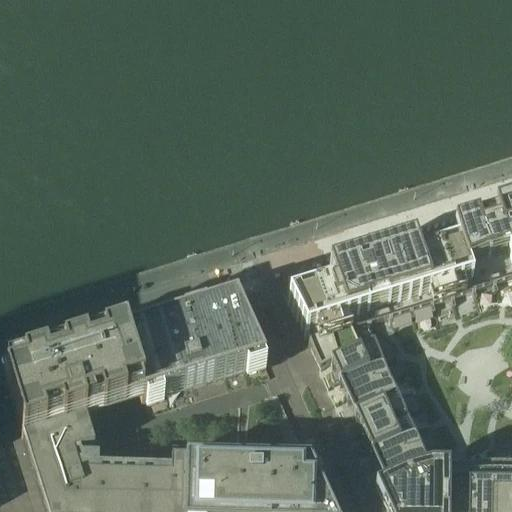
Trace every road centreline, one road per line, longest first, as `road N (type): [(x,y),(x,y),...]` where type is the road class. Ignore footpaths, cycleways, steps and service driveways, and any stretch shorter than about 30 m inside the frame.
road 1 (residential): [(511,188),(238,275)]
road 2 (residential): [(238,275),(341,511)]
road 3 (residential): [(238,275),(0,349)]
